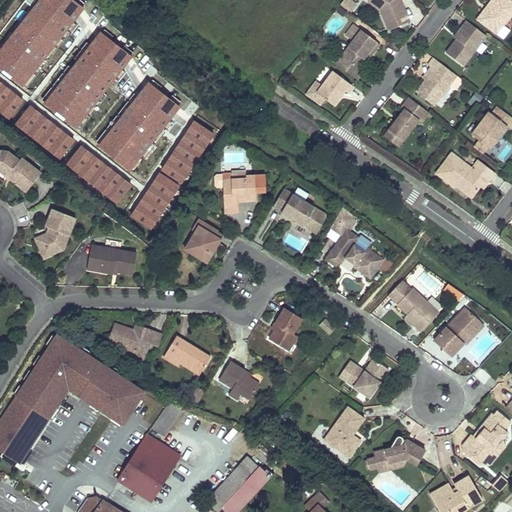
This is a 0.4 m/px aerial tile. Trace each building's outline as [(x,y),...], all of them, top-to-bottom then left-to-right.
[(352,0),(341,0),(339,4),(350,12),(357,3),(352,0)] [(377,0),(379,1),(374,7),(379,11),(387,31),(408,21),(400,1),(397,2),(396,0),(377,0)] [(511,14),(511,3),(507,0),(492,0),(486,8),(486,9),(489,10),(479,22),(496,35),(511,14)] [(41,7),(10,43),(23,54),(39,36),(36,33),(50,15),(41,7)] [(489,10),(486,9),(477,21),(479,22),(489,10)] [(486,36),(466,21),(461,28),(464,30),(456,40),(446,53),(463,66),(486,36)] [(380,44),(361,30),(354,24),(345,35),(353,41),(335,64),(356,80),(363,71),(357,67),(366,56),(369,59),(380,44)] [(464,30),(461,28),(453,37),(456,40),(464,30)] [(456,76),(436,60),(431,67),(434,69),(425,80),(416,92),(434,106),(446,89),(456,76)] [(434,69),(431,67),(423,78),(425,80),(434,69)] [(353,86),(333,71),(316,93),(333,106),(345,91),(348,93),(353,86)] [(429,114),(408,98),(401,106),(405,109),(389,130),(403,141),(419,120),(422,122),(429,114)] [(511,125),(511,118),(497,107),(492,114),(489,112),(471,135),(479,141),(488,148),(490,149),(507,127),(509,129),(511,125)] [(403,141),(389,130),(384,137),(398,147),(403,141)] [(488,148),(479,141),(474,148),(483,155),(488,148)] [(42,173),(22,158),(20,160),(9,151),(1,150),(0,159),(0,170),(1,171),(8,177),(12,173),(16,176),(15,178),(21,183),(19,185),(28,192),(42,173)] [(243,153),(224,153),(224,162),(243,162),(243,153)] [(474,194),(479,187),(485,180),(488,182),(495,173),(478,160),(471,169),(456,157),(441,176),(441,177),(451,185),(455,180),(474,194)] [(278,172),(281,167),(273,163),(270,167),(278,172)] [(1,171),(0,170),(0,178),(4,182),(8,177),(1,171)] [(231,173),(232,177),(232,187),(224,187),(224,213),(240,213),(239,203),(239,197),(248,197),(248,202),(257,201),(257,191),(267,191),(266,176),(248,176),(247,173),(231,173)] [(232,177),(223,177),(224,187),(232,187),(232,177)] [(474,194),(455,180),(451,185),(455,188),(456,186),(471,197),(474,194)] [(488,182),(485,180),(479,187),(482,190),(488,182)] [(319,212),(282,190),(272,206),(281,211),(279,214),(308,231),(319,212)] [(76,217),(53,208),(46,225),(49,227),(47,232),(36,238),(40,248),(44,257),(64,248),(76,217)] [(339,237),(323,261),(336,270),(344,259),(353,266),(351,269),(369,281),(383,260),(366,248),(365,250),(363,253),(353,245),(355,243),(358,238),(346,230),(352,220),(339,211),(328,229),(339,237)] [(326,216),(319,212),(308,231),(315,235),(326,216)] [(222,236),(198,220),(191,231),(196,234),(200,236),(189,253),(205,263),(214,249),(211,247),(214,242),(217,244),(222,236)] [(186,251),(189,253),(200,236),(196,234),(186,251)] [(365,250),(355,243),(353,245),(363,253),(365,250)] [(102,249),(119,252),(119,247),(103,244),(102,249)] [(102,249),(89,247),(85,270),(111,275),(111,271),(116,272),(131,275),(134,255),(119,252),(102,249)] [(386,272),(392,263),(385,258),(379,267),(386,272)] [(440,316),(414,291),(413,292),(404,283),(389,298),(398,307),(397,308),(408,319),(410,317),(420,327),(416,331),(421,336),(440,316)] [(466,299),(459,294),(454,301),(460,306),(466,299)] [(301,319),(284,308),(274,324),(278,326),(274,331),(268,341),(282,350),(287,343),(291,345),(296,338),(291,334),(301,319)] [(481,325),(466,310),(434,343),(452,360),(465,346),(462,344),(481,325)] [(410,317),(408,319),(406,321),(416,331),(420,327),(410,317)] [(334,328),(324,318),(319,324),(329,333),(334,328)] [(132,330),(112,323),(106,341),(125,348),(144,355),(153,330),(143,327),(141,333),(132,330)] [(141,333),(143,327),(134,324),(132,330),(141,333)] [(485,328),(481,325),(462,344),(465,346),(466,348),(485,328)] [(16,396),(0,420),(0,451),(18,463),(48,417),(55,407),(58,403),(65,393),(68,388),(90,402),(100,409),(112,417),(121,423),(122,424),(144,392),(121,377),(111,370),(88,355),(78,349),(56,334),(55,337),(48,346),(42,357),(35,366),(32,372),(26,381),(23,386),(16,396)] [(45,344),(48,346),(55,337),(51,334),(45,344)] [(210,358),(174,337),(162,358),(170,362),(172,359),(180,363),(199,375),(210,358)] [(287,343),(282,350),(286,353),(291,345),(287,343)] [(90,351),(80,345),(78,349),(88,355),(90,351)] [(144,355),(125,348),(123,355),(142,361),(144,355)] [(32,364),(35,366),(42,357),(38,354),(32,364)] [(172,359),(170,362),(177,367),(180,363),(172,359)] [(367,375),(375,362),(372,360),(363,372),(367,375)] [(243,371),(230,362),(218,380),(232,389),(228,396),(236,401),(240,395),(248,400),(258,385),(250,381),(241,375),(243,371)] [(361,376),(352,370),(344,382),(368,399),(387,371),(375,362),(367,375),(363,372),(361,376)] [(361,376),(363,372),(354,366),(352,370),(361,376)] [(123,373),(114,367),(111,370),(121,377),(123,373)] [(22,379),(26,381),(32,372),(29,369),(22,379)] [(241,375),(250,381),(253,377),(243,371),(241,375)] [(13,394),(16,396),(23,386),(19,384),(13,394)] [(62,405),(68,395),(65,393),(58,403),(62,405)] [(183,407),(169,398),(151,426),(165,435),(183,407)] [(100,409),(90,402),(88,406),(98,412),(100,409)] [(52,419),(59,410),(55,407),(48,417),(52,419)] [(364,419),(347,407),(323,441),(349,459),(361,442),(353,436),(364,419)] [(465,454),(482,467),(493,454),(494,456),(499,455),(504,450),(504,445),(503,444),(507,440),(510,436),(506,433),(511,426),(511,422),(499,413),(496,417),(494,415),(485,427),(487,429),(478,440),(473,437),(465,448),(465,454)] [(121,423),(112,417),(109,420),(119,427),(121,423)] [(120,475),(117,479),(116,480),(149,500),(178,454),(146,433),(120,475)] [(406,461),(415,468),(424,454),(399,438),(398,438),(395,439),(389,450),(372,454),(373,460),(365,462),(367,471),(375,469),(387,465),(386,464),(399,461),(399,463),(406,461)] [(493,454),(482,467),(493,467),(507,449),(507,440),(503,444),(504,445),(504,450),(499,455),(494,456),(493,454)] [(252,471),(241,461),(239,464),(250,473),(252,471)] [(387,465),(375,469),(376,475),(401,469),(406,461),(399,463),(399,461),(386,464),(387,465)] [(250,473),(239,464),(211,496),(221,506),(250,473)] [(482,502),(469,478),(455,486),(452,482),(439,490),(444,498),(434,504),(438,511),(445,511),(448,511),(463,511),(467,510),(466,507),(471,505),(472,507),(482,502)] [(444,498),(439,490),(429,495),(434,504),(444,498)] [(329,500),(320,491),(313,499),(322,508),(329,500)] [(91,511),(101,499),(95,496),(87,497),(76,511),(91,511)] [(121,511),(101,499),(91,511),(121,511)] [(325,511),(322,508),(313,499),(306,507),(311,511),(310,511),(325,511)]
